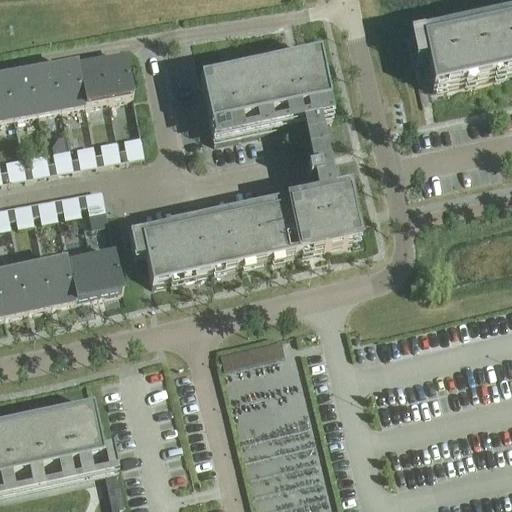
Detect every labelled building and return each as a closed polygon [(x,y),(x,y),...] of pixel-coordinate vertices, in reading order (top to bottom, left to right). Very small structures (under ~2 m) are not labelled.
[(511,21),(420,41),(409,43),(415,70),(426,68),(432,97),(511,79),(511,21)] [(319,62),(199,88),(209,136),(210,137),(213,151),(301,132),(311,178),(306,179),(308,189),(313,188),(316,201),(128,241),(134,268),(145,265),(151,293),(352,250),(349,238),(356,236),(347,195),(333,198),(318,129),(332,126),(329,111),(329,110),(319,62)] [(125,66),(100,70),(108,110),(132,105),(125,66)] [(100,70),(77,74),(84,114),(108,110),(100,70)] [(77,74),(53,79),(60,119),(84,114),(77,74)] [(53,79),(30,83),(37,123),(60,119),(53,79)] [(30,83),(6,87),(13,127),(37,123),(30,83)] [(6,87),(0,88),(0,129),(13,127),(6,87)] [(116,158),(119,170),(128,168),(126,156),(116,158)] [(93,162),(96,174),(104,172),(102,161),(93,162)] [(69,167),(71,179),(81,177),(79,165),(69,167)] [(55,169),(45,171),(48,183),(57,181),(55,169)] [(22,175),(24,187),(34,186),(31,174),(22,175)] [(8,178),(0,179),(0,189),(0,192),(10,190),(8,178)] [(76,203),(78,215),(87,213),(85,201),(76,203)] [(52,208),(54,219),(64,218),(62,206),(52,208)] [(28,212),(31,224),(40,222),(38,210),(28,212)] [(14,214),(5,216),(7,228),(16,226),(14,214)] [(114,260),(89,265),(98,305),(122,300),(114,260)] [(89,265),(66,270),(74,310),(98,305),(89,265)] [(66,270),(42,275),(51,315),(74,310),(66,270)] [(19,280),(27,320),(51,315),(42,275),(19,280)] [(19,280),(0,284),(0,307),(4,325),(27,320),(19,280)] [(221,372),(284,364),(282,348),(219,356),(221,372)] [(0,484),(103,463),(93,413),(0,432),(0,484)] [(336,511),(325,452),(312,454),(311,448),(296,451),(295,447),(246,456),(256,511),(336,511)] [(118,482),(108,484),(110,495),(120,493),(118,482)] [(120,493),(110,495),(113,506),(123,504),(120,493)]
